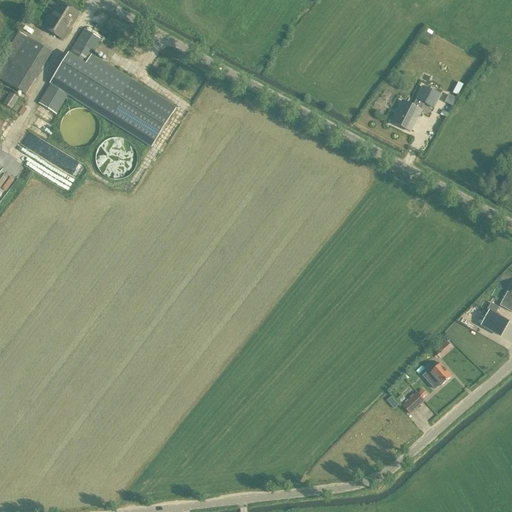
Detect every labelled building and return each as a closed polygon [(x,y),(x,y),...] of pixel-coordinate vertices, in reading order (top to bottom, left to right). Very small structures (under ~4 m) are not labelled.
[(42,28),(62,40),(79,13),(58,1),(42,28)] [(152,147),(175,110),(92,56),(101,40),(84,30),(39,104),(56,115),(68,95),(152,147)] [(18,32),(0,61),(0,80),(26,96),(52,53),(18,32)] [(433,36),(426,32),(422,38),(429,43),(433,36)] [(433,108),(439,95),(423,86),(413,106),(403,101),(391,123),(406,130),(409,123),(413,125),(421,110),(424,104),(433,108)] [(10,92),(3,104),(11,109),(18,98),(10,92)] [(455,99),(448,95),(445,102),(452,106),(455,99)] [(98,131),(98,127),(98,124),(97,120),(95,117),(93,114),(90,112),(87,110),(84,109),(80,108),(77,109),(73,109),(70,111),(67,113),(65,116),(63,119),(61,122),(61,126),(61,129),(61,133),(63,136),(65,139),(67,142),(70,144),(73,145),(77,146),(80,146),(84,146),(87,144),(90,143),(93,140),(95,137),(97,134),(98,131)] [(28,132),(21,147),(42,156),(45,150),(52,152),(55,145),(28,132)] [(104,137),(97,169),(121,174),(122,165),(127,166),(128,159),(130,159),(133,143),(104,137)] [(511,291),(511,293),(508,291),(500,305),(511,312),(511,311),(511,291)] [(496,312),(504,315),(506,309),(499,306),(496,312)] [(501,336),(509,322),(489,311),(481,325),(501,336)] [(445,342),(434,352),(440,359),(452,349),(445,342)] [(440,386),(451,377),(440,364),(430,373),(428,371),(423,376),(434,389),(439,385),(440,386)] [(409,414),(424,401),(417,393),(402,407),(409,414)]
